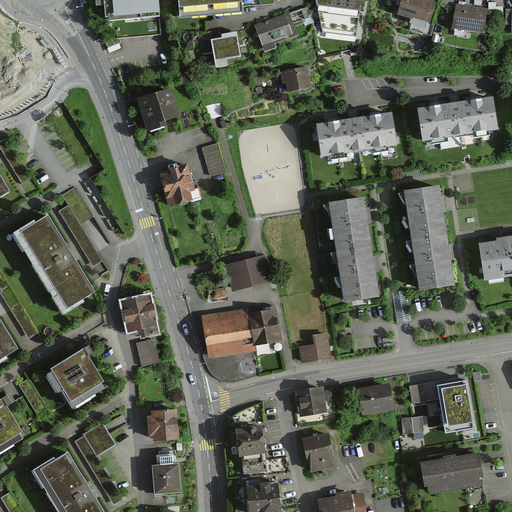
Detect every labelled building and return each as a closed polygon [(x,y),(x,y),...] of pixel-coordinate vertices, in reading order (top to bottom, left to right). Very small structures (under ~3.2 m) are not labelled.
[(106,23),(161,18),(159,0),(104,0),(96,1),(97,11),(105,10),(106,23)] [(274,0),(180,0),(182,17),(241,12),(241,7),(275,4),(274,0)] [(316,0),(323,33),(357,36),(361,0),(316,0)] [(436,3),(426,0),(402,0),(398,15),(429,24),(436,3)] [(488,10),(456,5),(452,31),(484,36),(488,10)] [(274,45),(298,36),(295,26),(311,20),(306,7),(254,25),(264,53),(276,49),(274,45)] [(227,67),(226,60),(241,58),(237,32),(221,35),(221,39),(210,41),(214,69),(227,67)] [(119,44),(109,48),(110,53),(121,49),(119,44)] [(311,88),(307,67),(281,73),(285,94),(311,88)] [(30,70),(16,77),(26,97),(40,91),(30,70)] [(141,96),(144,105),(138,107),(145,134),(158,131),(157,125),(178,119),(170,89),(141,96)] [(500,131),(495,99),(417,110),(422,143),(500,131)] [(398,146),(392,114),(316,126),(321,159),(398,146)] [(31,177),(6,139),(0,143),(0,145),(23,182),(31,177)] [(226,170),(218,143),(202,148),(210,175),(226,170)] [(0,204),(0,205),(0,203),(0,197),(16,187),(0,161),(0,204)] [(160,176),(168,208),(191,202),(189,192),(193,191),(186,164),(166,169),(167,174),(160,176)] [(94,216),(76,186),(62,195),(68,206),(60,211),(95,267),(103,262),(81,225),(94,216)] [(404,193),(412,242),(447,236),(440,187),(404,193)] [(334,253),(370,247),(363,199),(327,204),(334,253)] [(84,304),(83,302),(97,294),(49,215),(39,221),(38,219),(13,235),(63,317),(84,304)] [(456,288),(447,236),(412,242),(420,293),(456,288)] [(511,277),(511,238),(498,241),(499,243),(480,246),(485,282),(511,277)] [(370,247),(334,253),(342,306),(379,301),(370,247)] [(272,282),(265,256),(226,265),(232,291),(272,282)] [(10,285),(0,267),(0,288),(1,290),(10,285)] [(142,295),(124,299),(132,329),(142,327),(144,335),(159,332),(150,296),(143,298),(142,295)] [(396,299),(397,315),(406,315),(405,299),(396,299)] [(39,333),(20,303),(11,308),(30,338),(39,333)] [(280,343),(276,310),(247,314),(247,310),(201,316),(207,361),(253,354),(252,347),(280,343)] [(0,365),(9,360),(6,355),(19,347),(0,316),(0,365)] [(312,337),(314,347),(298,349),(301,365),(331,360),(327,335),(312,337)] [(145,366),(162,361),(155,338),(138,343),(145,366)] [(109,384),(106,379),(108,377),(88,345),(56,365),(57,367),(50,372),(72,407),(109,384)] [(47,407),(29,379),(21,385),(39,413),(47,407)] [(431,381),(411,383),(412,402),(432,401),(431,381)] [(466,382),(437,386),(445,433),(474,428),(466,382)] [(390,383),(356,389),(360,417),(395,412),(390,383)] [(321,389),(294,393),(298,418),(325,414),(321,389)] [(0,450),(27,434),(24,429),(26,427),(6,395),(0,398),(0,450)] [(180,442),(178,411),(152,413),(152,420),(147,420),(149,440),(153,440),(153,443),(180,442)] [(413,431),(425,430),(424,414),(412,415),(413,431)] [(85,435),(76,440),(116,504),(125,498),(99,456),(118,444),(104,422),(84,434),(85,435)] [(263,429),(235,433),(239,460),(266,456),(263,429)] [(327,435),(299,442),(307,475),(335,468),(327,435)] [(55,459),(32,473),(56,511),(106,511),(69,453),(56,461),(55,459)] [(477,457),(423,467),(428,495),(482,485),(477,457)] [(187,491),(185,460),(156,462),(158,493),(187,491)] [(281,511),(279,486),(247,489),(248,511),(281,511)] [(24,511),(11,492),(3,498),(11,511),(24,511)] [(364,511),(360,492),(316,501),(318,511),(364,511)]
